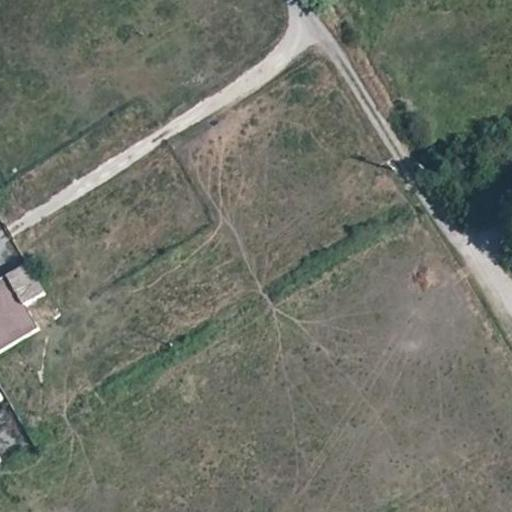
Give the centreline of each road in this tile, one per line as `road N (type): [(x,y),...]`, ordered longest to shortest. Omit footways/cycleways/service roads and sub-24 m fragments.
road 1 (track): [(295,0),(298,33),(282,61),(8,233)]
road 2 (track): [(298,12),(345,69),(426,200),(511,306)]
